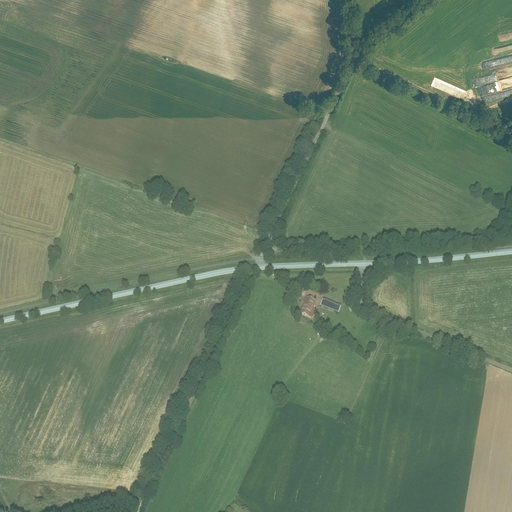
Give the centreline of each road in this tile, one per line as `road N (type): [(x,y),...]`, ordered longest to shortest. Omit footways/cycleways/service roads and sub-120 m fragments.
road 1 (tertiary): [(364,263),(230,271),(0,321)]
road 2 (track): [(348,0),(353,58),(260,258)]
road 3 (track): [(250,268),(139,511)]
road 4 (residential): [(511,371),(363,309),(364,263)]
road 5 (tertiary): [(511,252),(364,263)]
